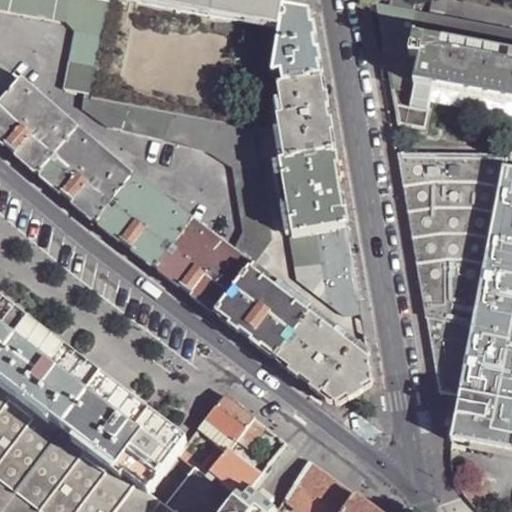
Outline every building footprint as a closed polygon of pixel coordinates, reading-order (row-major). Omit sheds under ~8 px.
[(92,98),(112,1),(104,0),(0,0),(0,9),(67,22),(78,34),(67,92),(85,97),(92,98)] [(112,0),(112,1),(282,32),(285,11),(286,0),(112,0)] [(390,0),(389,9),(414,14),(416,0),(390,0)] [(387,53),(410,57),(414,35),(511,54),(511,33),(447,21),(447,20),(444,19),(441,34),(427,31),(430,17),(414,14),(389,9),(386,8),(382,9),(381,13),(387,53)] [(283,86),(321,80),(309,15),(285,11),(282,32),(274,77),(281,76),(283,86)] [(441,34),(444,19),(430,17),(427,31),(441,34)] [(511,54),(414,35),(410,57),(387,53),(398,130),(404,131),(413,85),(431,89),(511,104),(511,54)] [(0,104),(3,107),(20,87),(0,68),(0,104)] [(279,87),(284,118),(279,119),(286,163),(334,155),(321,80),(283,86),(279,87)] [(0,139),(13,151),(41,177),(76,136),(54,117),(20,87),(3,107),(0,110),(0,139)] [(511,106),(511,104),(431,89),(430,91),(511,106)] [(107,131),(207,155),(233,170),(243,234),(232,258),(250,272),(251,270),(263,254),(272,242),(261,167),(255,131),(92,101),(92,98),(85,97),(82,112),(107,131)] [(75,205),(99,225),(107,213),(131,182),(76,136),(41,177),(75,205)] [(511,404),(511,170),(506,170),(509,153),(507,152),(506,158),(460,394),(511,404)] [(346,230),(334,155),(286,163),(281,164),(293,239),(346,230)] [(506,158),(403,158),(402,155),(399,155),(399,156),(400,158),(440,394),(449,396),(459,398),(460,394),(506,158)] [(134,252),(160,271),(191,228),(131,182),(107,213),(120,223),(111,235),(134,252)] [(99,225),(111,235),(120,223),(107,213),(99,225)] [(193,297),(219,316),(250,272),(232,258),(191,228),(160,271),(193,297)] [(291,239),(299,282),(347,319),(361,316),(346,230),(293,239),(291,239)] [(263,254),(251,270),(258,275),(270,259),(263,254)] [(254,343),(279,362),(311,317),(250,272),(219,316),(254,343)] [(169,436),(158,428),(117,398),(62,357),(8,316),(0,310),(0,323),(179,458),(185,449),(169,436)] [(314,389),(338,407),(373,385),(369,361),(311,317),(279,362),(314,389)] [(0,511),(0,386),(148,496),(149,494),(176,462),(179,458),(0,323),(0,511)] [(148,496),(0,386),(0,511),(150,511),(141,505),(148,496)] [(511,404),(460,394),(459,398),(455,423),(451,443),(511,454),(511,404)] [(445,421),(455,423),(459,398),(449,396),(445,421)] [(236,405),(226,398),(201,430),(229,451),(238,441),(254,420),(236,405)] [(198,444),(193,440),(190,444),(195,448),(198,444)] [(261,476),(229,451),(210,474),(242,498),(248,491),(261,476)] [(344,511),(354,496),(338,484),(330,478),(313,465),(313,464),(311,462),(287,501),(298,511),(344,511)] [(192,468),(155,511),(272,511),(248,491),(242,498),(210,474),(206,478),(192,468)] [(374,511),(354,496),(344,511),(374,511)]
